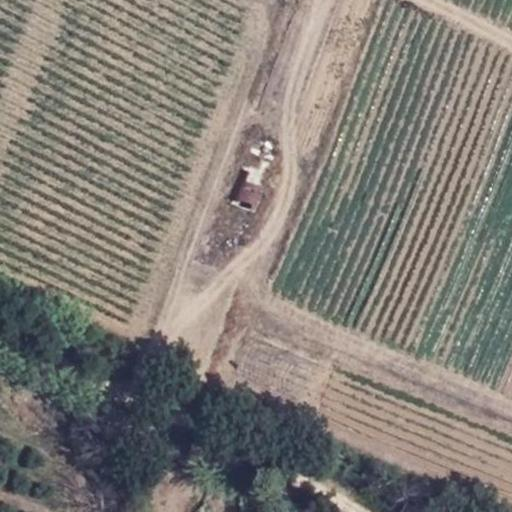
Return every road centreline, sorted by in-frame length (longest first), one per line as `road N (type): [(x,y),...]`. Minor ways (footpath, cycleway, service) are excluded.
road 1 (track): [(251,0),(259,50),(135,400)]
road 2 (unclassified): [(357,511),(100,381)]
road 3 (unclassified): [(106,511),(100,381)]
